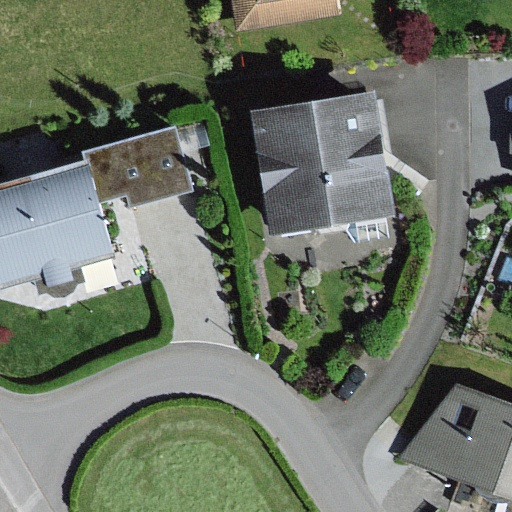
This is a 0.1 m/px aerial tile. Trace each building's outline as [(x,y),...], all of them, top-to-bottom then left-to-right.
[(231,0),(236,33),(341,16),(337,0),(231,0)] [(376,92),(251,112),(271,238),(396,218),(376,92)] [(82,153),(84,161),(88,159),(104,218),(194,192),(176,126),(82,153)] [(84,161),(0,183),(0,290),(35,281),(39,296),(47,294),(56,298),(65,297),(72,294),(76,286),(86,283),(82,267),(115,258),(104,218),(88,159),(84,161)] [(511,404),(456,385),(398,461),(511,499),(511,404)]
